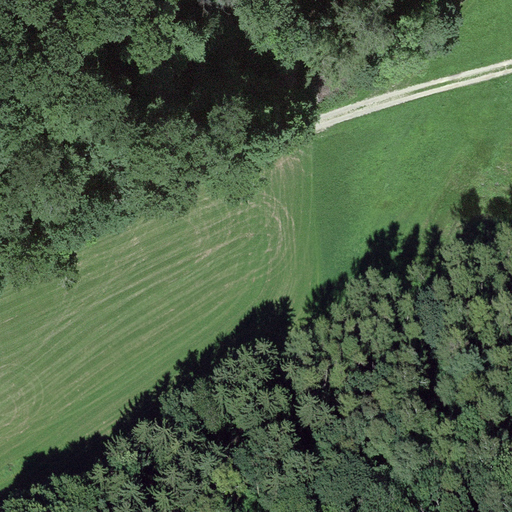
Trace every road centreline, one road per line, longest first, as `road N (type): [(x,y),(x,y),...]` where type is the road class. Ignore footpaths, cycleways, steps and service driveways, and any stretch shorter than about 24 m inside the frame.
road 1 (track): [(511,72),(282,136),(0,262)]
road 2 (track): [(282,136),(294,0)]
